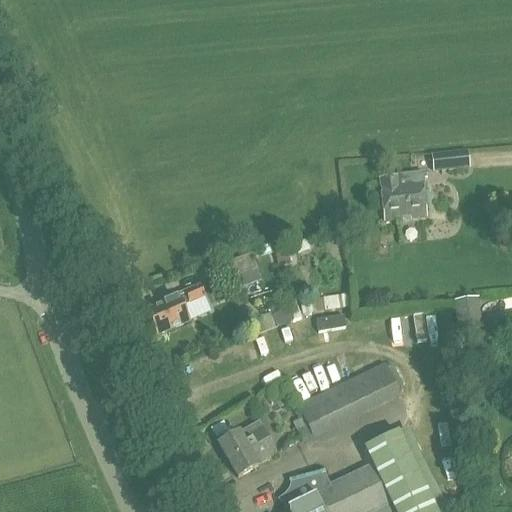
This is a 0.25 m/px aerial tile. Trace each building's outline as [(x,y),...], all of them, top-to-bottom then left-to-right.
[(431,156),(433,173),(470,169),(468,152),(431,156)] [(379,180),(384,222),(426,218),(423,189),(424,189),(423,173),(396,176),(397,178),(379,180)] [(239,276),(243,288),(260,282),(251,255),(219,266),(224,281),(239,276)] [(156,333),(157,337),(189,323),(182,308),(204,298),(199,286),(163,302),(164,305),(147,312),(152,323),(149,324),(153,334),(156,333)] [(292,296),(295,304),(305,300),(302,293),(292,296)] [(453,302),(460,349),(485,346),(478,298),(453,302)] [(310,301),(312,314),(325,312),(323,299),(310,301)] [(251,321),(256,336),(294,322),(290,311),(272,318),(271,314),(251,321)] [(316,323),(318,335),(346,330),(344,318),(316,323)] [(352,329),(324,334),(325,342),(354,337),(352,329)] [(296,432),(301,443),(312,438),(313,439),(401,397),(399,394),(404,391),(392,366),(387,369),(385,365),(297,407),(306,427),(296,432)] [(183,387),(209,386),(208,368),(182,369),(183,387)] [(511,397),(511,370),(494,371),(496,398),(511,397)] [(201,414),(186,426),(196,439),(228,414),(213,394),(196,407),(201,414)] [(217,446),(237,480),(257,468),(257,466),(277,455),(258,423),(239,434),(238,433),(217,446)] [(435,511),(398,433),(363,450),(372,468),(329,489),(323,475),(324,475),(323,473),(290,481),(294,496),(291,497),(283,501),(288,509),(288,511),(435,511)]
